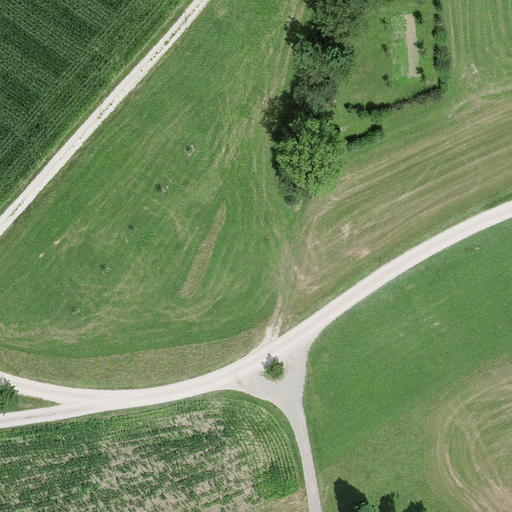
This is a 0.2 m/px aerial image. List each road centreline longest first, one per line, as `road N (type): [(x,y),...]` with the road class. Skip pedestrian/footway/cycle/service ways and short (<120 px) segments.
road 1 (track): [(0,414),(225,378),(305,329)]
road 2 (track): [(0,219),(193,0)]
road 3 (track): [(305,329),(394,260),(511,207)]
road 4 (track): [(256,360),(292,261),(297,223)]
